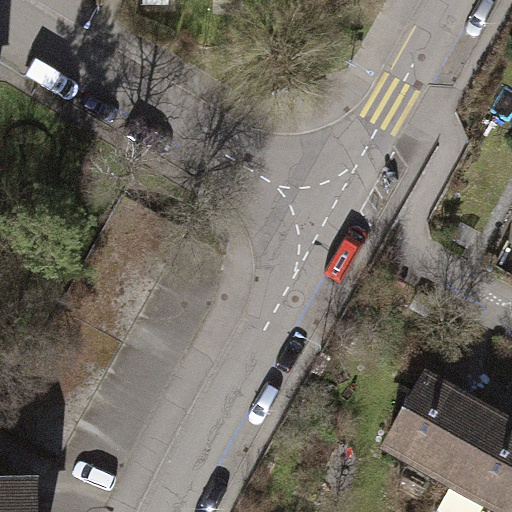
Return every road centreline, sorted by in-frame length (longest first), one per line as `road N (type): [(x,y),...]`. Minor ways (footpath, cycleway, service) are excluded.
road 1 (residential): [(332,215),(0,17)]
road 2 (residential): [(332,215),(173,511)]
road 3 (residential): [(451,0),(332,215)]
